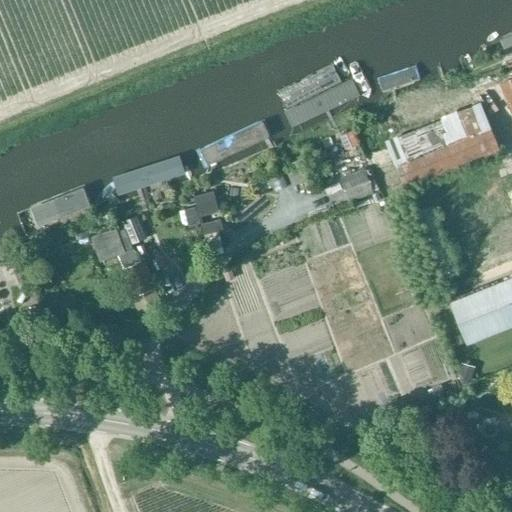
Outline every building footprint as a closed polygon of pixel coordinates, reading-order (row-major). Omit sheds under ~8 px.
[(287,138),(357,109),(343,76),(273,105),(287,138)] [(511,78),(501,83),(511,110),(511,78)] [(387,142),(407,188),(499,150),(480,104),(387,142)] [(199,177),(280,141),(265,109),(185,146),(199,177)] [(346,150),(357,145),(352,131),(341,136),(346,150)] [(113,203),(196,176),(185,146),(103,173),(113,203)] [(303,158),(287,164),(295,185),(311,180),(303,158)] [(274,187),(276,191),(287,187),(277,164),(266,168),(268,172),(264,174),(270,188),(274,187)] [(341,178),(349,202),(373,193),(364,169),(341,178)] [(19,235),(97,204),(86,178),(8,209),(19,235)] [(200,216),(212,214),(208,192),(195,195),(200,216)] [(511,206),(460,225),(478,276),(511,263),(511,206)] [(195,207),(186,209),(189,225),(199,223),(195,207)] [(417,216),(443,279),(459,272),(433,209),(417,216)] [(143,260),(141,258),(133,249),(130,242),(145,236),(136,213),(121,219),(125,229),(118,232),(116,228),(104,232),(91,237),(99,261),(113,257),(117,255),(123,270),(122,270),(133,295),(155,285),(144,259),(143,260)] [(201,223),(204,237),(217,234),(214,220),(201,223)] [(11,261),(19,286),(33,281),(26,257),(11,261)] [(511,279),(453,303),(468,341),(511,323),(511,279)] [(407,349),(396,353),(413,399),(424,395),(407,349)] [(460,368),(457,379),(469,382),(472,371),(460,368)]
